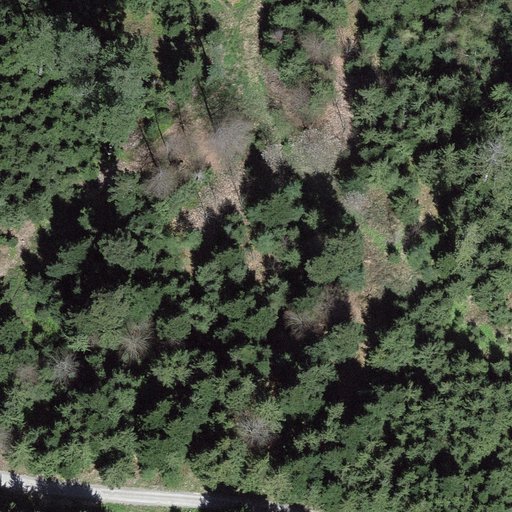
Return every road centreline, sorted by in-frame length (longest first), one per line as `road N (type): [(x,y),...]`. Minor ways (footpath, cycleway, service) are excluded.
road 1 (track): [(0,485),(251,511)]
road 2 (track): [(268,0),(230,49),(202,29),(189,0)]
